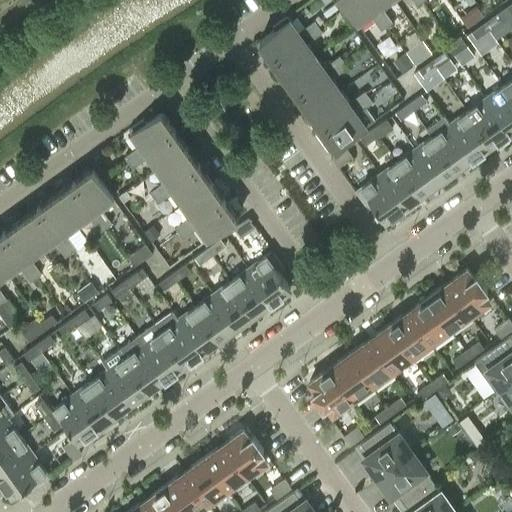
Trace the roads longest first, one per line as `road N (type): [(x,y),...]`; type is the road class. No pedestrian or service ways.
road 1 (residential): [(394,265),(231,40)]
road 2 (residential): [(331,312),(171,85)]
road 3 (residential): [(51,511),(251,367)]
road 4 (residential): [(0,210),(171,85)]
road 5 (residential): [(358,511),(251,367)]
